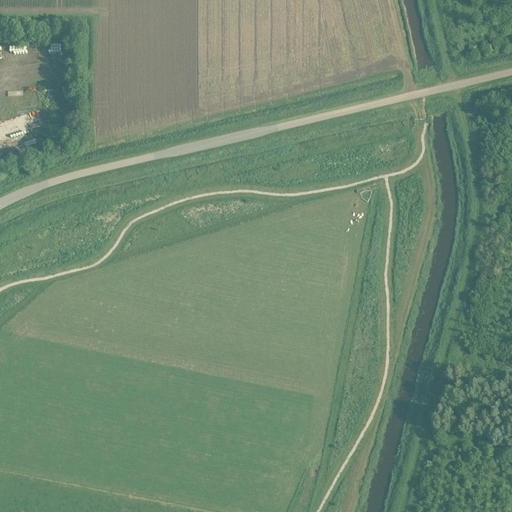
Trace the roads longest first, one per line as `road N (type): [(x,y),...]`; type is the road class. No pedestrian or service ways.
road 1 (unclassified): [(0,200),(103,166),(511,71)]
road 2 (track): [(400,511),(478,218),(472,151),(433,0)]
